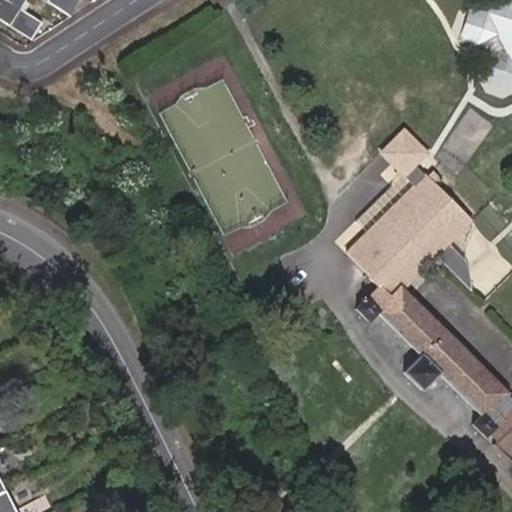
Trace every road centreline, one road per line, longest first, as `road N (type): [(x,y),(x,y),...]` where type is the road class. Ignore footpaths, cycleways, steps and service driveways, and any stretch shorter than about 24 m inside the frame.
road 1 (unclassified): [(0,232),(48,262),(94,311),(200,511)]
road 2 (residential): [(135,0),(36,64),(0,58)]
